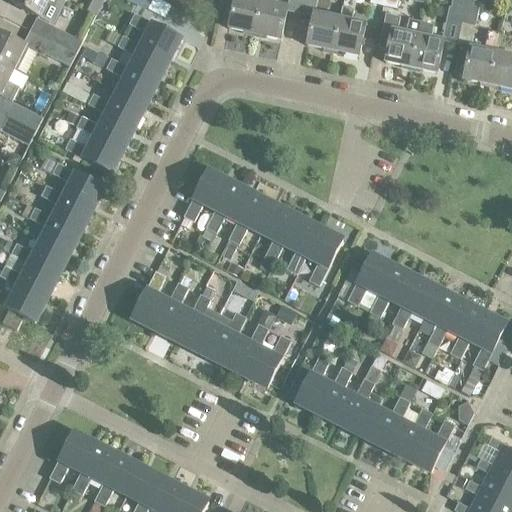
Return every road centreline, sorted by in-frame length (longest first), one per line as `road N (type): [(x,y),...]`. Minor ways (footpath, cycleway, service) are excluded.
road 1 (residential): [(54,375),(129,226),(220,77),(357,104)]
road 2 (residential): [(202,472),(46,391)]
road 3 (residential): [(511,357),(435,511)]
road 4 (residential): [(357,104),(511,134)]
